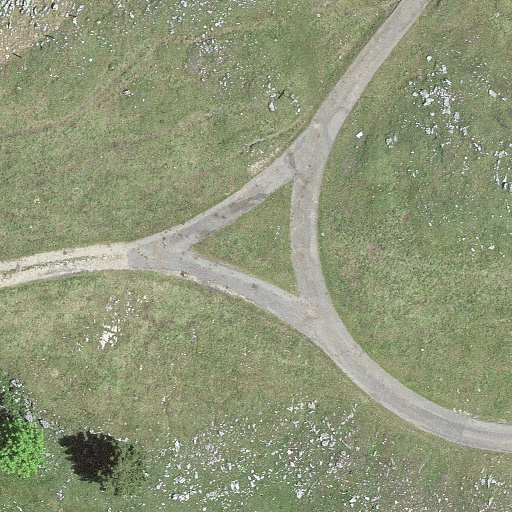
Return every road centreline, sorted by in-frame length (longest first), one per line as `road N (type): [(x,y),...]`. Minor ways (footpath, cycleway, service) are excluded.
road 1 (unclassified): [(511,439),(433,419),(378,384),(336,340),(312,282),(305,200),(319,138),(422,0)]
road 2 (track): [(336,340),(255,289),(190,264),(133,255),(210,223),(319,138)]
road 3 (track): [(0,279),(133,255)]
